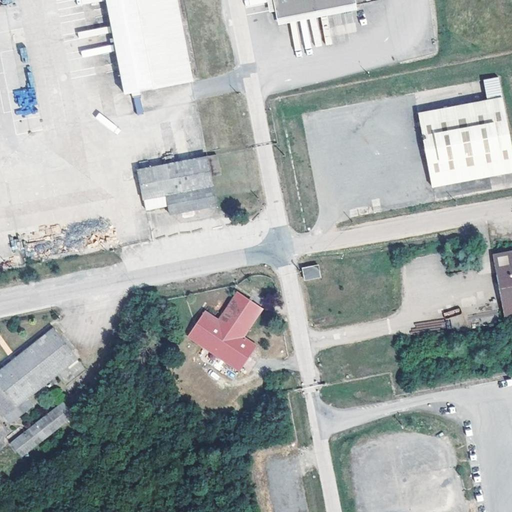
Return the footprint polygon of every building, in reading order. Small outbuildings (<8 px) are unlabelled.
[(106,0),(126,101),(194,89),(176,0),(106,0)] [(272,0),(276,19),(328,9),(357,3),(356,0),(272,0)] [(359,17),(357,3),(328,9),(330,22),(359,17)] [(486,99),(502,97),(499,77),(483,80),(486,99)] [(511,173),(511,150),(502,97),(486,99),(417,112),(432,188),(511,173)] [(217,152),(161,164),(166,194),(170,214),(216,204),(212,177),(222,176),(217,152)] [(166,194),(161,164),(138,168),(143,199),(166,194)] [(70,234),(24,243),(26,260),(72,251),(70,234)] [(511,250),(493,255),(498,285),(505,323),(511,321),(511,250)] [(320,263),(304,266),(306,280),(323,277),(320,263)] [(205,310),(187,336),(238,371),(257,344),(245,335),(262,308),(235,291),(217,318),(205,310)] [(461,314),(449,318),(453,329),(464,325),(461,314)] [(14,359),(0,369),(0,410),(10,423),(33,404),(28,397),(77,357),(53,327),(14,359)] [(62,400),(10,443),(22,458),(74,416),(62,400)]
